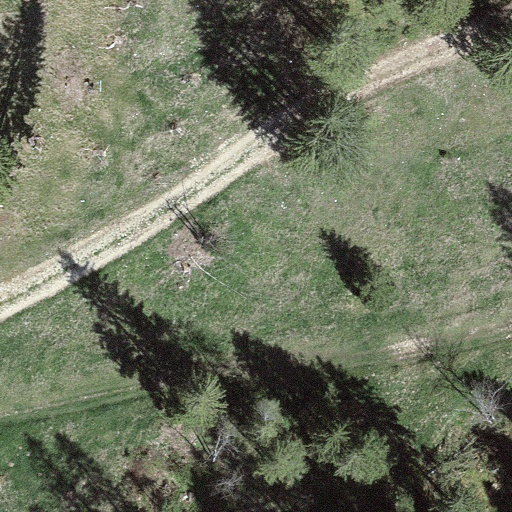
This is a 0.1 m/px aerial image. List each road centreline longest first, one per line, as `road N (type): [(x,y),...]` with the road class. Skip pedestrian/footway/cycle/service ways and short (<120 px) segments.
road 1 (track): [(0,306),(285,124),(511,20)]
road 2 (track): [(0,398),(160,367),(511,328)]
